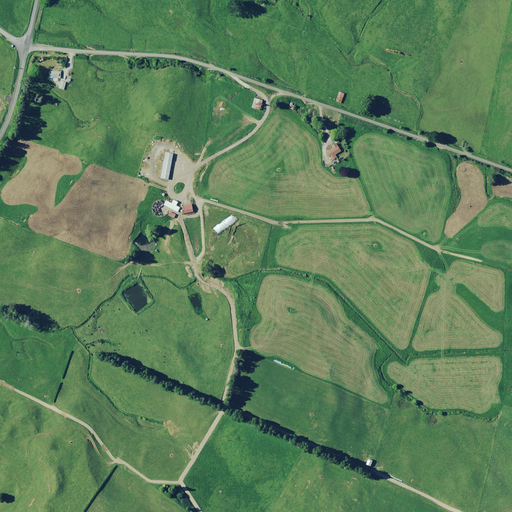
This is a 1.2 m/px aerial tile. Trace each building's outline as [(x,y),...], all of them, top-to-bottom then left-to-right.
[(61,72),(49,71),(49,78),(54,78),(54,81),(58,81),(58,78),(61,78),(61,72)] [(342,103),(345,93),(339,92),(336,101),(342,103)] [(263,100),(255,98),(252,108),(260,110),(263,100)] [(335,143),(334,142),(332,143),(332,144),(324,149),(332,161),(338,157),(336,154),(341,151),(335,142),(335,143)] [(173,154),(165,152),(161,178),(168,179),(173,154)] [(178,202),(174,200),(172,203),(166,200),(164,205),(178,212),(180,207),(176,205),(178,202)] [(193,212),(192,204),(181,206),(183,214),(193,212)]
